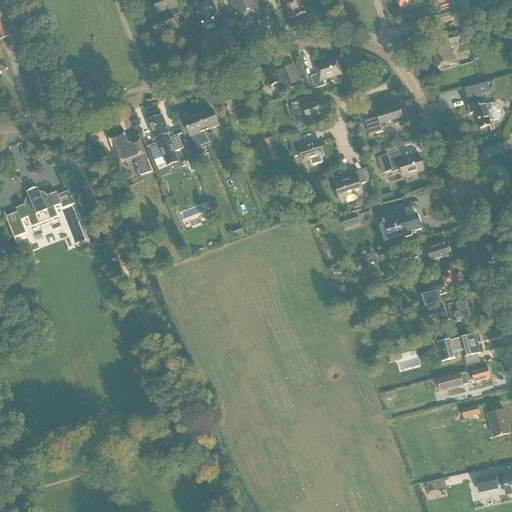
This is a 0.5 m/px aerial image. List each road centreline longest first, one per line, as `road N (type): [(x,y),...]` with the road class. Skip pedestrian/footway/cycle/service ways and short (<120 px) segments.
road 1 (unclassified): [(0,129),(175,91),(307,44),(376,50)]
road 2 (unclassified): [(511,351),(464,225),(456,195),(461,177)]
road 3 (unclassified): [(376,50),(413,86),(461,177)]
road 4 (unclassified): [(376,50),(386,33),(496,0)]
